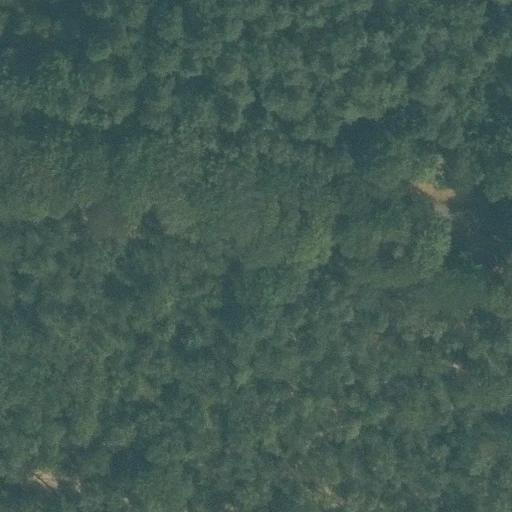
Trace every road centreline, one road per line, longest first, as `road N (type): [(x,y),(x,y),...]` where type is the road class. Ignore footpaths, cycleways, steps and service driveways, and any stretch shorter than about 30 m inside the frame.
road 1 (unclassified): [(511,224),(0,124)]
road 2 (track): [(185,511),(0,469)]
